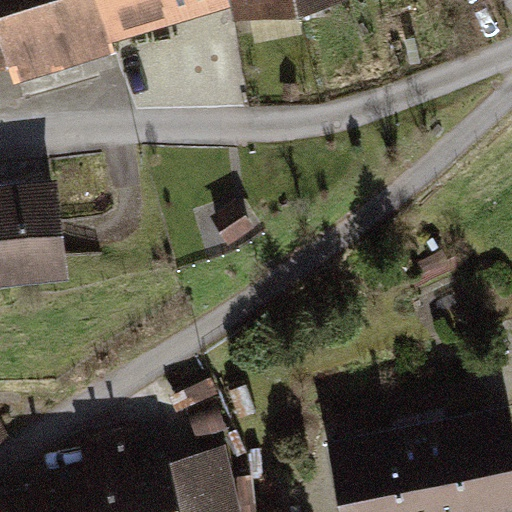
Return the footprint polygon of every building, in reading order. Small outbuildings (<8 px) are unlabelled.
[(0,0),(0,54),(107,24),(99,0),(0,0)] [(99,0),(107,24),(181,0),(99,0)] [(0,194),(0,262),(56,256),(48,189),(0,194)] [(214,228),(233,241),(246,222),(227,209),(214,228)] [(511,436),(506,406),(421,423),(438,511),(511,496),(511,436)] [(335,440),(349,511),(437,511),(438,511),(421,423),(335,440)] [(23,499),(26,511),(182,511),(169,458),(135,466),(126,432),(89,441),(98,476),(93,477),(82,483),(23,499)] [(216,446),(169,458),(182,511),(203,511),(231,505),(216,446)] [(26,511),(23,499),(0,504),(0,511),(26,511)]
